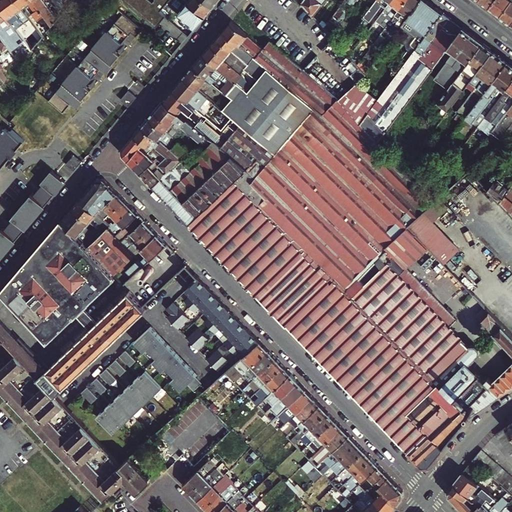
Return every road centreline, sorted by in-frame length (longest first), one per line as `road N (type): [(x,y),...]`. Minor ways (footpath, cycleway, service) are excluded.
road 1 (residential): [(106,152),(427,492)]
road 2 (residential): [(236,0),(106,152)]
road 3 (residential): [(106,152),(0,278)]
road 4 (unknown): [(511,308),(495,301),(465,324),(511,382)]
road 5 (tertiary): [(427,492),(481,428),(511,406)]
